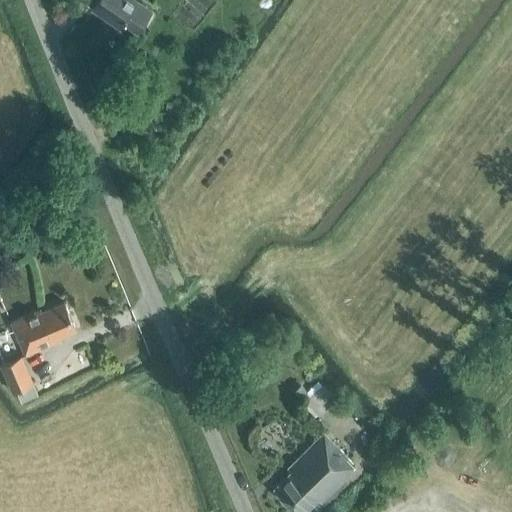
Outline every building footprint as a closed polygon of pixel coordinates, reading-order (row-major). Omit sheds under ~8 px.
[(137,0),(95,0),(91,7),(118,26),(122,21),(136,31),(150,9),(137,0)] [(75,330),(63,301),(40,310),(39,308),(10,321),(24,354),(54,342),(53,339),(75,330)] [(0,364),(11,393),(33,383),(21,355),(0,364)] [(300,396),(306,391),(299,384),(294,389),(300,396)] [(313,392),(327,407),(334,401),(320,386),(313,392)] [(319,500),(354,466),(345,457),(346,456),(322,432),(286,467),(289,470),(272,486),(298,511),(300,511),(316,497),(319,500)]
